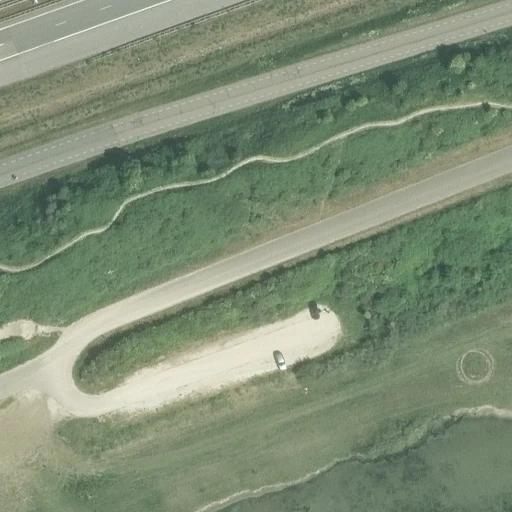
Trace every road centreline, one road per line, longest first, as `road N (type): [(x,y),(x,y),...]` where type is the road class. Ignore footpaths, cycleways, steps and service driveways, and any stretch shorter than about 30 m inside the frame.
road 1 (unclassified): [(0,177),(511,13)]
road 2 (trunk): [(0,45),(127,0)]
